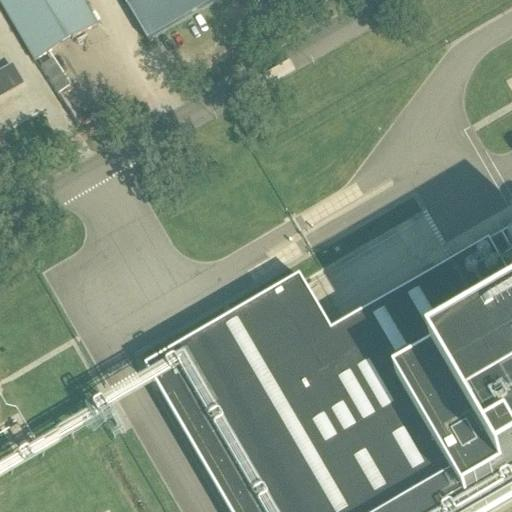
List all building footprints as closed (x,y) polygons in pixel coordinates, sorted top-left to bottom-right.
[(0,0),(0,5),(34,64),(96,28),(79,0),(0,0)] [(122,0),(149,44),(224,0),(122,0)] [(255,0),(258,4),(259,3),(257,0),(272,0),(278,9),(293,0),(255,0)] [(0,142),(3,141),(0,136),(0,99),(22,86),(11,67),(0,73),(0,142)] [(302,282),(147,372),(227,511),(451,511),(511,477),(511,233),(334,337),(302,282)] [(0,461),(17,451),(11,442),(0,448),(0,461)]
